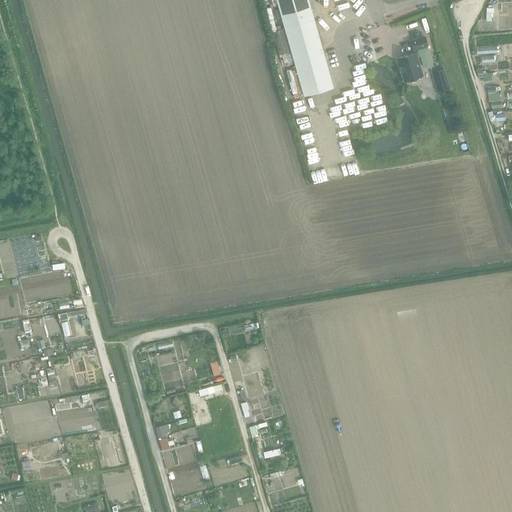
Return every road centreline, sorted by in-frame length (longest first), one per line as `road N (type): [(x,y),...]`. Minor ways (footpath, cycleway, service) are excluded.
road 1 (track): [(73,252),(148,511)]
road 2 (track): [(174,511),(131,345),(202,326),(216,333)]
road 3 (track): [(483,0),(464,38),(511,202)]
road 4 (track): [(266,511),(216,333)]
